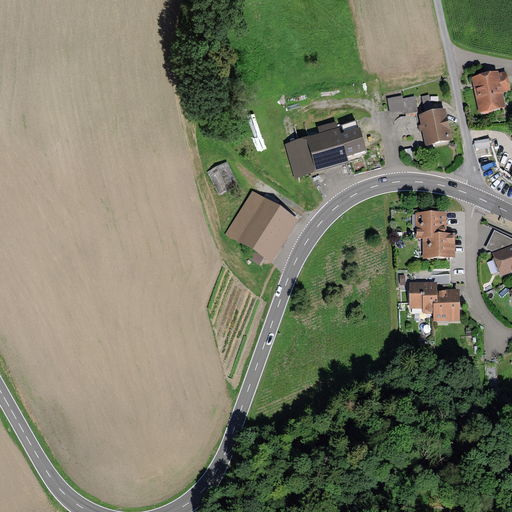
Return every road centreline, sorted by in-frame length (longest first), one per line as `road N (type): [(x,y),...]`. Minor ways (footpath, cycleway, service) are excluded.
road 1 (secondary): [(511,213),(423,182),(374,186),(333,207),(294,263),(211,477),(172,511)]
road 2 (secondary): [(90,511),(54,482),(0,390)]
